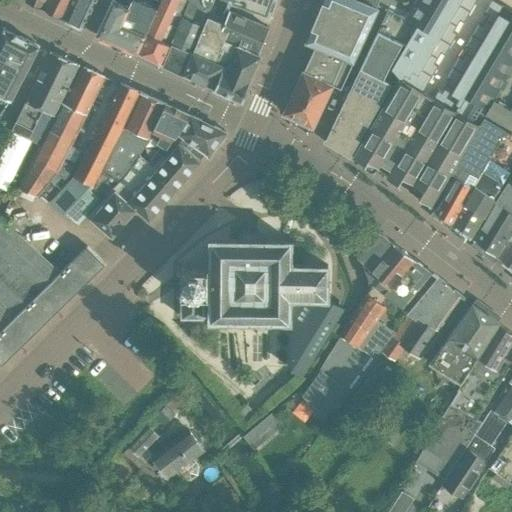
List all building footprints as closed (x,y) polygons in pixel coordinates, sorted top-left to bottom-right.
[(26,0),(25,2),(42,9),(44,10),(48,0),(26,0)] [(61,18),(69,0),(48,0),(44,10),(61,18)] [(84,29),(97,0),(71,0),(62,19),(84,29)] [(136,52),(155,9),(133,0),(130,0),(128,7),(111,0),(96,32),(96,35),(136,52)] [(161,63),(176,28),(167,25),(177,0),(159,0),(160,1),(137,52),(161,63)] [(182,73),(205,18),(201,16),(205,7),(197,4),(198,0),(187,0),(188,1),(162,65),(182,74),(182,73)] [(229,0),(269,14),(269,15),(270,15),(275,0),(229,0)] [(376,8),(357,0),(322,0),(320,6),(369,26),(377,8),(376,8)] [(449,173),(511,65),(511,12),(491,0),(415,0),(404,19),(416,24),(405,44),(390,68),(399,79),(352,158),(364,165),(367,161),(378,168),(379,164),(390,170),(386,177),(398,184),(402,177),(423,189),(418,198),(430,205),(449,173)] [(369,26),(320,6),(312,24),(360,44),(369,26)] [(258,54),(268,28),(224,9),(219,21),(213,36),(234,44),(258,54)] [(223,68),(234,44),(213,36),(219,21),(207,16),(182,73),(213,87),(221,67),(223,68)] [(349,156),(391,83),(389,67),(388,66),(402,43),(405,44),(416,24),(404,19),(399,16),(398,16),(401,18),(391,37),(377,31),(325,140),(324,141),(349,156)] [(360,44),(312,24),(305,42),(315,46),(352,62),(360,44)] [(0,117),(37,46),(35,45),(22,38),(0,27),(0,117)] [(260,55),(258,54),(234,44),(223,68),(221,67),(213,87),(241,99),(260,55)] [(340,89),(352,62),(315,46),(307,62),(303,71),(331,85),(340,89)] [(52,115),(78,64),(50,50),(10,131),(39,145),(54,116),(52,115)] [(57,170),(85,114),(104,76),(83,66),(64,102),(61,101),(54,116),(39,145),(33,156),(32,160),(57,171),(57,170)] [(309,132),(331,85),(303,71),(283,113),(295,118),(292,124),(309,132)] [(101,166),(138,92),(119,83),(106,109),(73,176),(48,202),(78,223),(86,214),(88,215),(120,184),(101,166)] [(142,156),(167,105),(138,92),(101,166),(120,184),(125,179),(123,177),(142,156)] [(511,110),(494,100),(451,174),(452,175),(434,211),(451,223),(507,129),(511,131),(511,110)] [(166,148),(191,116),(167,105),(142,156),(159,171),(171,152),(166,148)] [(217,142),(225,131),(204,121),(191,116),(166,148),(171,152),(183,138),(209,154),(217,142)] [(511,164),(511,131),(507,129),(451,223),(469,237),(494,196),(493,195),(511,164)] [(172,193),(188,176),(206,155),(208,156),(209,154),(183,138),(171,152),(159,171),(142,156),(123,177),(125,179),(120,184),(88,215),(112,237),(135,210),(149,220),(172,193)] [(38,193),(56,172),(57,171),(32,160),(31,160),(25,173),(18,187),(31,193),(32,193),(36,195),(38,193)] [(511,172),(500,193),(474,238),(473,240),(496,256),(511,230),(511,172)] [(397,302),(427,267),(379,230),(357,257),(362,262),(371,286),(366,294),(370,297),(371,294),(374,296),(382,283),(386,286),(382,293),(390,298),(397,302)] [(511,230),(496,256),(495,257),(511,270),(511,230)] [(176,266),(176,272),(182,272),(182,289),(176,289),(176,294),(180,294),(180,299),(182,299),(181,317),(209,317),(210,319),(289,320),(289,319),(291,319),(290,369),(302,376),(344,308),(332,300),(323,300),(323,297),(327,297),(327,265),(300,264),(293,264),(290,264),(291,240),(262,240),(262,234),(259,234),(259,231),(241,231),(241,234),(238,234),(238,239),(210,239),(210,267),(185,266),(186,261),(181,261),(181,266),(176,266)] [(47,252),(31,268),(64,301),(80,285),(47,252)] [(31,268),(16,283),(48,316),(64,301),(31,268)] [(419,356),(463,296),(434,273),(404,311),(410,315),(382,351),(394,359),(404,345),(419,356)] [(16,283),(0,298),(33,331),(48,316),(16,283)] [(326,400),(338,409),(386,344),(368,331),(390,298),(382,293),(386,286),(382,283),(374,296),(371,294),(370,297),(366,294),(341,334),(319,370),(338,384),(326,400)] [(0,298),(0,328),(17,346),(33,331),(0,298)] [(460,381),(498,322),(488,314),(482,311),(472,303),(429,362),(460,381)] [(477,419),(509,367),(511,368),(511,332),(498,322),(458,389),(416,462),(445,479),(474,434),(482,422),(477,419)] [(0,328),(0,359),(2,361),(17,346),(0,328)] [(367,409),(393,373),(376,361),(349,396),(367,409)] [(511,421),(511,375),(491,408),(511,421)] [(165,428),(185,414),(177,404),(158,418),(165,428)] [(283,425),(272,412),(243,436),(254,449),(283,425)] [(198,465),(193,458),(204,450),(188,429),(163,448),(155,438),(158,435),(148,426),(129,446),(145,463),(152,457),(167,477),(175,471),(176,474),(178,477),(181,479),(184,480),(187,480),(190,480),(193,479),(195,477),(197,474),(198,471),(198,468),(198,465)] [(495,447),(474,434),(445,479),(441,484),(462,498),(495,447)] [(511,484),(511,434),(489,468),(511,484)]
